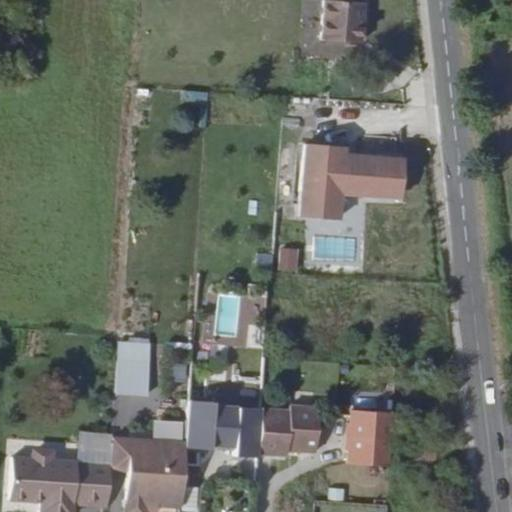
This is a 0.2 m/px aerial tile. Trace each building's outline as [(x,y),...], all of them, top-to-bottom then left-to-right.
[(322,40),(362,43),(364,22),(361,22),(362,4),(365,4),(365,0),(329,0),(330,0),(325,0),(322,40)] [(292,221),(334,222),(335,200),(396,202),(398,153),(294,150),(292,221)] [(295,272),(296,249),(277,248),(276,271),(295,272)] [(212,293),(211,336),(239,336),(240,294),(212,293)] [(150,340),(118,338),(116,369),(148,372),(150,340)] [(167,344),(165,393),(185,394),(187,345),(167,344)] [(288,412),(261,410),(258,455),(286,457),(287,452),(315,454),(318,409),(289,407),(288,412)] [(390,468),(393,414),(351,411),(350,424),(348,424),(346,451),(349,452),(348,465),(390,468)] [(127,472),(123,511),(145,511),(146,511),(146,506),(158,507),(180,508),(185,444),(129,439),(111,438),(109,464),(109,470),(127,472)] [(435,446),(408,446),(408,462),(435,461),(435,446)] [(11,458),(8,501),(40,503),(39,511),(72,511),(73,505),(106,507),(109,470),(109,464),(52,460),(52,455),(48,451),(37,450),(32,454),(32,459),(11,458)]
